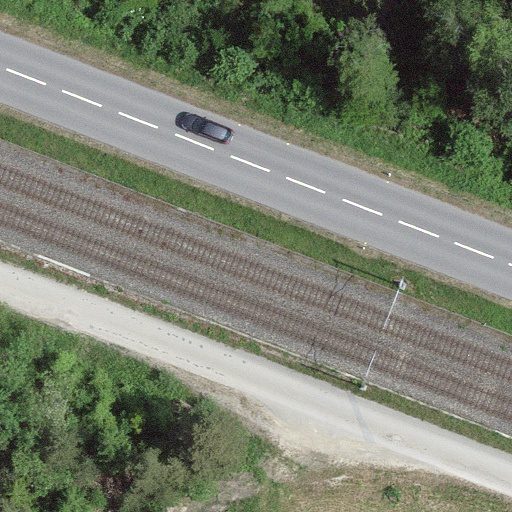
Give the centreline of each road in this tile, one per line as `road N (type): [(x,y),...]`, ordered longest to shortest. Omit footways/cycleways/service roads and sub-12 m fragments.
road 1 (primary): [(0,67),(511,265)]
road 2 (unclassified): [(511,476),(0,287)]
